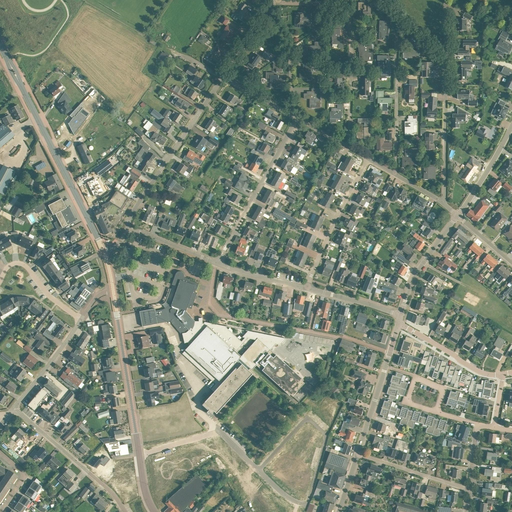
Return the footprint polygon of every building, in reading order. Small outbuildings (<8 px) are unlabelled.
[(358,11),(363,11),(363,15),(371,15),(371,4),(367,4),(367,5),(364,5),(364,2),(358,2),(358,11)] [(233,13),(231,17),(232,18),(235,20),(237,21),(238,18),(240,19),(240,21),(241,20),(245,23),(245,22),(246,22),(247,22),(247,21),(247,20),(247,19),(250,16),(248,15),(250,12),(246,10),(248,6),(244,4),(242,3),(239,7),(242,9),(238,15),(235,13),(234,14),(233,13)] [(300,24),(311,25),(311,15),(304,15),(304,14),(296,13),(295,24),(296,24),(296,23),(300,23),(300,24)] [(462,19),(458,19),(457,31),(460,31),(460,32),(463,32),(463,31),(466,31),(466,20),(467,19),(470,21),(472,18),(465,13),(463,16),(464,17),(462,19)] [(220,22),(225,25),(229,20),(224,17),(220,22)] [(379,40),(383,40),(384,39),(388,39),(388,35),(388,33),(389,26),(390,26),(390,22),(380,21),(379,40)] [(332,44),(339,44),(339,48),(343,48),(343,37),(338,37),(338,35),(340,35),(340,30),(339,30),(339,24),(336,24),(336,30),(332,30),(332,44)] [(232,29),(228,26),(227,26),(224,31),(225,31),(220,39),(225,42),(226,41),(229,43),(231,39),(230,38),(234,32),(231,30),(231,29),(232,29)] [(282,32),(273,26),(264,39),(273,45),(274,44),(275,45),(278,41),(276,40),(282,32)] [(498,54),(503,56),(505,52),(509,54),(511,50),(510,49),(511,48),(511,46),(511,45),(505,42),(508,37),(501,34),(499,37),(501,39),(497,46),(497,45),(496,46),(497,47),(495,49),(499,51),(498,54)] [(198,41),(204,46),(208,39),(202,35),(198,41)] [(407,58),(415,57),(420,57),(420,58),(420,51),(414,51),(414,47),(414,43),(414,44),(411,44),(411,38),(411,39),(403,39),(403,38),(403,44),(407,44),(407,47),(406,47),(406,51),(403,51),(403,54),(403,55),(403,58),(403,56),(407,56),(407,58)] [(372,51),(371,40),(358,41),(358,42),(359,48),(361,49),(361,51),(360,51),(360,61),(367,61),(367,65),(372,65),(372,61),(373,51),(372,51)] [(463,47),(463,49),(458,49),(458,56),(469,56),(469,49),(469,47),(476,47),(476,41),(463,41),(463,47)] [(322,42),(320,42),(317,42),(317,47),(315,47),(315,46),(302,46),(302,56),(306,56),(306,55),(322,55),(322,45),(322,42)] [(224,50),(220,47),(218,46),(213,54),(212,53),(208,59),(216,65),(220,59),(219,57),(221,54),(224,50)] [(262,56),(268,60),(271,55),(265,51),(262,56)] [(161,56),(159,59),(164,63),(169,55),(167,53),(166,55),(166,56),(164,58),(161,56)] [(247,66),(252,70),(255,66),(256,67),(262,58),(254,53),(249,62),(247,66)] [(378,59),(378,70),(382,70),(382,77),(390,77),(390,70),(391,70),(391,66),(390,66),(390,64),(391,64),(391,60),(390,60),(390,56),(383,56),(378,56),(378,59)] [(302,60),(302,64),(303,64),(303,69),(300,69),(300,78),(307,78),(307,80),(312,80),(312,64),(307,64),(307,60),(302,60)] [(461,62),(461,67),(462,68),(462,69),(466,69),(466,70),(472,70),(472,69),(481,69),(481,62),(461,62)] [(421,75),(421,77),(423,77),(426,77),(431,77),(431,75),(433,75),(438,75),(438,68),(433,67),(432,67),(432,65),(432,63),(429,63),(429,64),(421,64),(421,63),(421,72),(421,75)] [(187,70),(193,75),(197,70),(190,66),(187,70)] [(506,87),(511,90),(511,87),(511,70),(504,67),(501,72),(511,77),(506,87)] [(457,81),(466,81),(466,70),(466,69),(462,69),(457,69),(457,73),(457,76),(457,81)] [(274,73),(266,73),(266,79),(270,79),(270,82),(273,82),(273,88),(284,88),(284,78),(280,78),(280,79),(278,79),(278,76),(274,76),(274,73)] [(361,78),(361,89),(362,89),(362,91),(361,91),(361,95),(369,95),(369,82),(374,82),(374,75),(366,75),(366,78),(361,78)] [(204,82),(200,79),(195,76),(191,83),(195,85),(195,86),(200,89),(204,82)] [(335,78),(335,89),(344,89),(344,81),(342,81),(342,78),(337,78),(335,78)] [(417,83),(414,83),(409,83),(409,87),(405,87),(405,99),(408,99),(408,103),(415,103),(415,99),(414,99),(414,87),(417,87),(417,83)] [(56,86),(50,91),(54,97),(60,91),(59,90),(63,87),(60,84),(57,87),(56,86)] [(172,91),(178,94),(181,90),(176,86),(172,91)] [(186,90),(184,93),(188,95),(187,96),(193,100),(197,93),(188,87),(186,90)] [(317,88),(312,88),(312,94),(304,94),(304,99),(310,99),(310,108),(321,108),(321,96),(318,96),(317,88)] [(94,89),(88,95),(92,98),(97,92),(94,89)] [(457,99),(469,99),(469,101),(468,101),(468,106),(477,106),(477,101),(472,101),(472,96),(469,96),(469,91),(457,91),(457,99)] [(58,107),(64,115),(71,110),(67,104),(71,101),(65,92),(58,102),(60,105),(58,107)] [(384,99),(384,92),(376,92),(376,99),(378,99),(378,103),(380,103),(380,111),(388,111),(388,103),(392,103),(392,99),(384,99)] [(235,101),(238,103),(240,100),(237,98),(238,98),(232,94),(228,101),(233,104),(235,101)] [(175,96),(171,102),(174,105),(178,108),(179,107),(185,111),(189,105),(183,101),(179,98),(178,99),(175,96)] [(436,107),(437,98),(430,98),(429,108),(428,108),(428,114),(427,117),(436,118),(437,109),(435,108),(435,106),(436,107)] [(496,103),(493,108),(494,109),(498,110),(495,115),(498,117),(497,119),(500,121),(501,118),(503,119),(508,109),(504,107),(506,103),(500,100),(499,103),(498,104),(496,103)] [(72,119),(67,125),(73,136),(75,134),(86,119),(79,113),(84,106),(80,104),(69,116),(72,119)] [(219,113),(225,117),(229,111),(231,113),(233,110),(225,104),(219,113)] [(330,112),(330,123),(336,123),(335,123),(336,119),(342,119),(342,112),(344,112),(344,105),(337,104),(337,108),(331,108),(331,112),(330,112)] [(17,105),(9,110),(11,113),(12,112),(16,121),(24,117),(17,105)] [(236,109),(244,115),(246,112),(238,106),(236,109)] [(452,114),(452,128),(459,128),(460,121),(466,122),(466,115),(468,115),(470,115),(471,116),(471,115),(458,108),(457,114),(452,114)] [(167,109),(162,116),(165,118),(166,119),(171,112),(167,109)] [(182,116),(178,113),(173,110),(172,113),(175,115),(172,120),(177,123),(182,116)] [(266,113),(264,116),(270,120),(271,119),(275,121),(278,123),(277,124),(274,122),(272,126),(275,128),(275,127),(280,130),(283,123),(279,121),(278,120),(279,117),(273,114),(272,117),(267,114),(268,113),(267,112),(266,113)] [(2,119),(5,126),(13,122),(9,115),(2,119)] [(164,131),(170,134),(171,132),(172,132),(172,131),(172,130),(174,128),(169,125),(170,122),(166,119),(165,118),(161,124),(166,127),(164,131)] [(212,119),(206,128),(210,131),(213,126),(217,128),(216,129),(218,130),(220,127),(218,125),(215,123),(216,122),(212,119)] [(365,131),(357,131),(357,139),(362,139),(362,138),(365,138),(365,140),(370,140),(370,135),(370,128),(371,128),(371,122),(371,119),(365,119),(365,122),(365,123),(365,131)] [(405,122),(405,128),(406,128),(406,133),(405,133),(405,134),(406,134),(406,135),(411,135),(414,135),(414,132),(417,132),(417,126),(417,119),(413,119),(412,119),(408,119),(407,119),(408,119),(408,122),(407,122),(405,122)] [(145,125),(143,128),(148,131),(153,125),(151,124),(148,121),(145,125)] [(257,126),(264,130),(267,126),(260,122),(257,126)] [(0,147),(11,139),(14,135),(7,127),(6,128),(4,126),(2,123),(0,124),(0,126),(0,127),(0,147)] [(148,131),(153,135),(154,133),(155,133),(158,129),(153,125),(148,131)] [(230,137),(235,130),(231,128),(226,135),(230,137)] [(478,129),(475,135),(483,139),(486,133),(478,129)] [(263,135),(261,139),(265,141),(266,139),(272,143),(275,137),(269,134),(270,133),(266,130),(263,135)] [(318,140),(322,142),(324,138),(320,136),(319,137),(309,131),(305,137),(307,137),(304,142),(311,145),(316,138),(318,139),(318,140)] [(156,141),(162,145),(166,139),(160,135),(160,136),(155,133),(154,133),(150,139),(156,142),(156,141)] [(425,146),(427,146),(427,149),(431,149),(431,150),(434,150),(434,145),(433,145),(433,139),(436,139),(436,134),(426,134),(425,146)] [(203,137),(200,136),(196,142),(195,142),(193,145),(194,145),(193,146),(200,151),(205,144),(208,146),(210,143),(217,147),(219,143),(211,138),(208,141),(203,137)] [(376,143),(377,143),(377,151),(379,151),(380,151),(383,151),(383,149),(384,149),(384,150),(392,150),(392,143),(383,143),(383,142),(382,142),(382,137),(375,137),(376,143)] [(260,145),(256,152),(264,156),(265,153),(266,153),(270,147),(265,144),(264,144),(262,143),(261,145),(260,145)] [(82,145),(77,147),(85,163),(87,162),(87,161),(89,160),(89,161),(92,160),(89,155),(90,155),(90,154),(88,151),(87,151),(85,146),(83,147),(82,145)] [(291,158),(295,161),(296,162),(301,154),(305,156),(307,152),(297,146),(293,153),(293,154),(291,158)] [(142,147),(137,156),(140,158),(144,152),(148,155),(146,159),(145,158),(143,160),(149,164),(150,162),(151,162),(155,156),(150,153),(151,152),(142,147)] [(403,166),(403,167),(410,167),(410,166),(419,166),(420,149),(405,149),(405,154),(405,158),(403,158),(403,166)] [(190,151),(187,156),(190,158),(188,161),(192,164),(194,161),(194,160),(193,160),(195,158),(202,162),(205,157),(201,154),(199,157),(196,155),(197,155),(190,151)] [(255,159),(253,162),(259,166),(263,159),(257,155),(257,156),(253,154),(251,157),(255,159)] [(137,156),(134,159),(140,162),(138,166),(135,164),(133,166),(139,170),(139,169),(144,172),(148,166),(149,164),(143,160),(140,158),(137,156)] [(38,160),(32,157),(25,169),(31,172),(38,160)] [(353,164),(354,161),(355,162),(355,161),(348,158),(344,164),(351,167),(353,164)] [(459,177),(469,184),(480,169),(478,167),(480,163),(472,158),(459,177)] [(109,159),(99,167),(104,172),(113,165),(109,159)] [(511,161),(509,159),(500,170),(505,174),(507,172),(509,174),(511,171),(511,161)] [(282,163),(280,166),(282,167),(281,167),(286,170),(289,172),(290,172),(295,175),(298,170),(301,166),(296,163),(294,161),(292,165),(287,161),(285,161),(283,164),(282,163)] [(35,165),(37,171),(46,167),(44,162),(35,165)] [(253,162),(251,166),(247,164),(245,167),(249,169),(249,170),(255,173),(259,166),(253,162)] [(348,173),(349,171),(351,167),(344,164),(341,162),(338,168),(341,170),(348,174),(348,173)] [(430,164),(425,164),(425,167),(424,167),(424,179),(435,179),(436,167),(435,167),(435,163),(430,163),(430,164)] [(194,168),(194,167),(189,164),(187,168),(182,164),(177,170),(183,174),(185,171),(190,174),(194,168)] [(3,165),(0,170),(0,193),(3,195),(15,172),(3,165)] [(235,165),(233,169),(238,172),(242,174),(239,179),(249,184),(252,179),(249,178),(250,177),(249,177),(245,175),(246,172),(240,168),(235,165)] [(324,168),(336,175),(338,171),(331,168),(326,165),(324,168)] [(140,175),(132,169),(129,173),(130,173),(138,179),(140,175)] [(372,173),(368,179),(371,181),(371,184),(372,184),(375,186),(376,183),(379,178),(381,180),(382,179),(383,177),(380,175),(381,174),(373,169),(372,173)] [(279,172),(275,178),(282,182),(284,178),(287,180),(288,178),(279,172)] [(138,179),(130,173),(122,185),(132,191),(137,183),(136,182),(138,179)] [(45,184),(48,191),(54,189),(55,192),(62,188),(55,174),(47,178),(49,182),(45,184)] [(338,175),(335,181),(342,185),(344,181),(343,181),(345,179),(338,175)] [(94,177),(86,181),(90,188),(94,195),(102,191),(94,177)] [(275,178),(272,185),(278,188),(283,190),(286,184),(282,182),(275,178)] [(495,178),(489,186),(491,188),(488,191),(494,196),(497,192),(496,191),(502,184),(495,178)] [(167,188),(171,191),(172,189),(179,193),(183,187),(176,183),(177,182),(171,179),(167,185),(168,186),(167,188)] [(224,184),(231,188),(233,183),(227,179),(224,184)] [(239,179),(235,187),(244,193),(249,184),(239,179)] [(335,181),(332,187),(338,191),(339,191),(338,191),(339,188),(340,188),(342,185),(335,181)] [(511,187),(506,182),(503,187),(509,192),(511,187)] [(362,190),(372,196),(377,187),(375,186),(372,184),(371,187),(365,184),(364,184),(362,187),(363,188),(362,190)] [(234,190),(229,187),(226,186),(225,189),(228,190),(226,193),(233,198),(232,201),(238,204),(241,198),(236,194),(235,195),(232,193),(234,190)] [(405,195),(405,193),(407,191),(400,188),(399,190),(394,187),(389,198),(395,201),(397,199),(402,202),(403,201),(404,201),(404,202),(408,204),(410,200),(406,198),(405,199),(404,198),(406,195),(405,195)] [(114,228),(131,203),(132,200),(116,189),(108,202),(101,205),(102,208),(94,212),(96,216),(104,235),(112,231),(115,230),(114,228)] [(266,195),(272,199),(276,193),(269,189),(269,190),(268,192),(266,195)] [(296,196),(287,191),(284,195),(290,197),(294,200),(296,196)] [(326,191),(322,197),(323,198),(325,199),(332,202),(334,199),(335,196),(331,194),(329,193),(328,193),(326,191)] [(307,200),(311,202),(316,194),(312,192),(309,197),(307,200)] [(275,200),(272,199),(266,195),(264,199),(263,201),(262,201),(269,205),(271,206),(275,200)] [(373,200),(368,197),(366,196),(364,198),(359,195),(356,202),(363,206),(366,202),(370,204),(371,202),(372,202),(373,200)] [(422,198),(418,196),(414,203),(421,207),(419,210),(423,212),(422,212),(427,215),(430,209),(426,206),(426,207),(425,206),(427,201),(424,199),(422,198)] [(322,197),(319,203),(322,205),(324,206),(329,209),(329,208),(330,206),(332,202),(325,199),(323,198),(322,197)] [(470,210),(466,215),(476,222),(479,218),(481,215),(483,214),(488,206),(490,203),(486,200),(484,198),(482,201),(481,201),(473,212),(470,210)] [(61,199),(44,207),(45,209),(49,217),(54,214),(57,221),(54,223),(57,229),(58,232),(62,228),(67,225),(68,224),(75,221),(67,207),(66,208),(61,199)] [(224,204),(223,207),(227,209),(225,213),(231,216),(235,209),(229,205),(230,204),(226,201),(224,204)] [(31,210),(33,213),(36,211),(37,213),(45,209),(44,207),(42,203),(34,208),(31,210)] [(148,209),(150,210),(148,215),(146,214),(143,221),(149,223),(150,222),(153,224),(156,218),(152,216),(153,211),(154,212),(155,208),(149,206),(148,209)] [(256,212),(263,216),(264,213),(270,217),(272,213),(259,206),(256,212)] [(365,210),(362,209),(360,207),(358,210),(353,207),(349,213),(357,217),(360,213),(362,215),(365,210)] [(262,217),(263,216),(256,212),(253,218),(259,222),(257,226),(263,229),(267,222),(264,220),(265,219),(262,217)] [(290,220),(292,217),(282,212),(280,215),(290,220)] [(206,221),(205,222),(210,225),(213,219),(204,213),(201,218),(206,221)] [(225,213),(223,216),(219,214),(217,217),(221,219),(221,220),(227,223),(231,216),(225,213)] [(495,219),(496,220),(491,225),(497,230),(507,219),(500,213),(495,219)] [(24,215),(19,218),(30,224),(26,216),(24,214),(23,214),(24,215)] [(178,227),(179,227),(176,233),(183,236),(186,230),(181,228),(186,215),(182,214),(178,227)] [(404,214),(400,221),(404,224),(409,217),(404,214)] [(317,215),(314,221),(321,224),(323,221),(322,221),(323,218),(324,218),(317,215)] [(160,218),(157,225),(162,227),(162,228),(169,231),(171,226),(174,227),(177,221),(166,216),(164,220),(160,218)] [(346,228),(353,232),(359,221),(353,218),(352,221),(347,218),(343,224),(347,226),(346,228)] [(219,225),(216,223),(217,221),(214,219),(210,226),(217,229),(215,232),(221,235),(224,228),(219,225)] [(314,221),(312,228),(318,231),(319,231),(318,230),(319,228),(320,228),(321,224),(314,221)] [(423,224),(425,226),(422,230),(423,231),(421,235),(423,237),(425,235),(430,238),(434,232),(428,228),(430,225),(425,222),(423,224)] [(65,231),(58,234),(61,239),(64,237),(67,235),(68,238),(70,242),(71,242),(72,243),(76,241),(75,239),(78,237),(78,236),(78,235),(78,234),(77,233),(76,233),(75,230),(70,233),(69,232),(66,234),(65,231),(70,228),(65,231)] [(247,228),(244,235),(249,237),(247,240),(253,242),(257,244),(259,238),(256,237),(255,239),(253,238),(254,236),(256,233),(252,231),(253,231),(247,228)] [(192,234),(191,239),(198,242),(200,235),(201,232),(197,231),(194,230),(193,232),(192,234)] [(458,236),(461,239),(465,234),(459,230),(453,237),(456,240),(458,236)] [(203,237),(208,239),(206,244),(210,246),(215,248),(219,240),(213,237),(208,235),(208,233),(206,232),(205,231),(203,237)] [(340,232),(338,238),(347,241),(348,238),(351,239),(354,233),(348,231),(347,234),(340,232)] [(305,232),(304,235),(307,237),(306,240),(313,243),(315,239),(314,239),(316,237),(316,236),(309,233),(305,232)] [(415,247),(420,251),(425,245),(422,242),(424,239),(416,233),(415,234),(413,236),(417,239),(415,242),(413,240),(410,245),(415,248),(415,247)] [(22,234),(17,245),(23,248),(28,237),(22,234)] [(461,239),(464,241),(459,247),(461,249),(463,246),(464,247),(470,239),(465,234),(461,239)] [(6,235),(0,238),(6,248),(12,245),(6,235)] [(28,237),(23,248),(28,250),(30,247),(32,242),(35,243),(38,238),(37,238),(35,237),(33,239),(28,237)] [(242,238),(236,253),(244,256),(244,255),(245,253),(245,252),(246,250),(248,245),(248,243),(249,241),(247,240),(242,238)] [(338,238),(335,244),(342,246),(340,250),(346,252),(348,246),(345,245),(347,241),(338,238)] [(451,244),(453,240),(450,239),(441,253),(444,255),(452,244),(451,244)] [(301,241),(299,245),(303,246),(311,249),(310,249),(311,246),(312,247),(313,243),(306,240),(304,243),(301,242),(301,241)] [(472,250),(475,252),(479,247),(474,242),(469,248),(470,248),(467,251),(469,253),(472,250)] [(417,256),(412,252),(413,250),(404,243),(401,247),(403,248),(402,250),(409,255),(406,258),(412,262),(417,256)] [(75,244),(63,251),(66,255),(74,251),(77,257),(78,257),(79,259),(83,256),(82,254),(85,252),(85,251),(86,251),(86,250),(85,249),(84,249),(82,246),(77,248),(77,247),(74,249),(72,246),(75,245),(75,244)] [(35,258),(36,258),(36,257),(39,258),(42,252),(44,253),(46,256),(52,251),(50,248),(47,251),(37,246),(34,250),(33,250),(32,253),(33,253),(32,256),(32,257),(33,257),(34,258),(35,258)] [(475,252),(477,255),(475,258),(477,259),(479,256),(480,257),(484,251),(479,247),(475,252)] [(255,260),(261,262),(263,255),(261,254),(262,250),(259,249),(258,253),(257,252),(255,260)] [(268,250),(266,256),(269,257),(269,258),(270,258),(268,265),(275,267),(277,261),(273,259),(275,251),(272,250),(271,251),(268,250)] [(455,255),(459,259),(464,253),(459,250),(455,255)] [(301,252),(298,258),(305,261),(307,257),(306,257),(308,255),(301,252)] [(397,256),(403,261),(406,258),(400,253),(397,256)] [(486,262),(488,264),(493,259),(488,254),(483,260),(481,263),(483,265),(486,262)] [(442,259),(438,265),(441,268),(442,267),(447,271),(449,268),(451,269),(455,271),(456,269),(458,266),(446,257),(444,260),(442,259)] [(298,258),(295,264),(303,268),(303,267),(302,267),(303,265),(304,265),(305,261),(298,258)] [(44,269),(45,269),(52,263),(49,259),(41,265),(44,269)] [(325,268),(322,274),(329,277),(332,271),(334,266),(335,263),(327,259),(325,263),(326,263),(325,264),(324,268),(325,268)] [(488,264),(491,267),(489,269),(491,271),(493,268),(493,269),(498,263),(493,259),(488,264)] [(398,261),(394,267),(399,271),(398,273),(403,276),(404,275),(405,276),(406,274),(405,273),(408,269),(403,266),(404,264),(398,261)] [(45,269),(48,273),(55,267),(52,263),(45,269)] [(71,268),(70,268),(73,275),(75,274),(82,270),(83,273),(91,269),(87,263),(80,267),(78,264),(72,267),(72,268),(71,268)] [(359,277),(362,279),(367,267),(362,265),(361,268),(362,270),(359,277)] [(501,266),(497,271),(499,274),(497,276),(495,278),(497,280),(495,282),(496,282),(506,270),(504,268),(505,267),(502,265),(502,266),(501,266)] [(48,273),(51,277),(58,271),(55,267),(48,273)] [(347,277),(350,270),(344,268),(341,274),(339,273),(336,280),(343,283),(345,276),(347,277)] [(496,282),(499,284),(504,278),(506,279),(511,274),(506,270),(496,282)] [(51,277),(54,281),(61,275),(58,271),(51,277)] [(166,308),(165,308),(164,309),(161,310),(156,311),(158,324),(160,323),(170,321),(181,334),(183,334),(185,343),(184,343),(186,343),(187,343),(188,342),(189,342),(190,342),(191,345),(190,347),(184,353),(217,384),(212,389),(215,392),(216,393),(205,405),(210,409),(209,411),(207,412),(209,414),(211,412),(212,414),(212,413),(214,411),(215,412),(215,411),(216,410),(251,372),(252,370),(253,370),(255,367),(257,365),(271,350),(276,344),(281,345),(286,339),(248,331),(243,337),(242,337),(245,338),(242,342),(226,328),(227,327),(208,323),(205,322),(204,324),(202,323),(202,322),(202,321),(202,318),(199,318),(199,320),(199,321),(197,321),(195,321),(187,311),(188,308),(192,309),(193,307),(198,293),(195,292),(196,290),(197,290),(199,284),(196,283),(195,282),(189,280),(190,279),(185,278),(184,277),(184,276),(184,275),(184,274),(183,273),(182,272),(181,272),(180,271),(178,272),(177,273),(176,274),(175,276),(174,279),(173,282),(172,285),(177,286),(172,300),(170,303),(169,305),(169,306),(167,304),(165,306),(166,308)] [(363,290),(370,293),(372,287),(376,288),(380,276),(376,274),(374,279),(368,277),(363,290)] [(388,281),(386,287),(392,289),(393,284),(398,286),(402,280),(397,277),(396,276),(392,274),(390,278),(388,281)] [(427,280),(433,284),(435,280),(441,284),(443,281),(438,277),(437,278),(431,274),(427,280)] [(54,281),(57,285),(64,279),(61,275),(54,281)] [(347,284),(355,287),(357,282),(359,279),(353,277),(350,276),(349,279),(347,284)] [(217,290),(216,297),(220,302),(224,286),(226,287),(227,283),(231,284),(232,279),(225,277),(223,282),(219,281),(217,290)] [(56,285),(59,290),(61,288),(67,284),(64,279),(57,285),(56,285)] [(379,280),(376,288),(382,290),(387,292),(385,297),(389,298),(388,300),(395,302),(397,296),(390,294),(392,289),(386,287),(383,286),(384,283),(380,282),(380,281),(379,280)] [(242,290),(244,291),(245,288),(252,290),(253,284),(246,282),(245,286),(243,285),(242,290)] [(75,287),(73,291),(85,300),(88,296),(90,293),(87,291),(89,288),(83,283),(81,286),(84,289),(82,292),(75,287)] [(429,288),(428,288),(423,286),(421,294),(427,296),(428,293),(433,294),(434,290),(429,289),(429,288)] [(259,295),(270,298),(271,295),(273,289),(265,287),(264,290),(260,289),(259,295)] [(71,290),(68,293),(76,300),(74,302),(72,301),(70,304),(75,308),(77,305),(80,307),(85,300),(73,291),(71,290)] [(276,296),(274,304),(278,305),(280,299),(284,300),(286,293),(280,291),(279,296),(276,296)] [(242,294),(235,292),(233,301),(240,302),(242,294)] [(296,303),(297,303),(296,307),(300,307),(300,304),(303,305),(305,297),(298,296),(296,303)] [(8,301),(13,309),(18,306),(13,299),(12,297),(8,300),(8,301)] [(13,299),(18,306),(19,305),(21,306),(22,298),(16,297),(13,299)] [(30,300),(27,298),(22,298),(21,306),(24,306),(25,307),(30,300)] [(25,307),(30,310),(35,303),(36,302),(31,298),(30,300),(25,307)] [(4,304),(9,312),(13,309),(8,301),(4,304)] [(304,315),(309,316),(312,303),(307,302),(304,315)] [(330,304),(324,302),(322,309),(318,308),(316,315),(320,316),(320,317),(326,319),(330,304)] [(434,306),(429,304),(425,303),(424,304),(418,302),(416,309),(423,311),(424,307),(433,309),(434,306)] [(30,310),(33,313),(39,305),(35,303),(30,310)] [(0,305),(0,306),(5,314),(9,312),(4,304),(0,305)] [(284,314),(291,315),(292,305),(285,304),(284,314)] [(39,305),(33,313),(37,316),(43,308),(39,305)] [(464,306),(462,309),(474,317),(476,313),(464,306)] [(338,318),(344,319),(345,316),(347,317),(349,309),(343,307),(341,314),(339,314),(338,318)] [(44,308),(43,308),(37,316),(42,319),(48,311),(44,308)] [(155,309),(140,311),(143,327),(158,324),(156,311),(155,309)] [(359,314),(356,322),(358,323),(363,324),(365,325),(368,317),(359,314)] [(378,319),(382,321),(380,328),(387,330),(390,319),(384,317),(379,315),(378,319)] [(412,322),(423,326),(423,325),(427,326),(429,319),(425,317),(425,319),(414,315),(412,322)] [(53,316),(50,320),(56,324),(53,327),(61,333),(65,329),(63,327),(65,324),(53,316)] [(337,319),(332,317),(329,331),(334,332),(334,331),(337,319)] [(97,325),(98,331),(109,329),(109,325),(103,325),(103,324),(104,324),(103,322),(101,320),(99,321),(98,322),(98,325),(97,325)] [(324,320),(321,330),(328,332),(331,322),(324,320)] [(436,331),(443,335),(445,330),(448,332),(452,326),(446,323),(445,324),(441,322),(440,325),(439,325),(436,331)] [(454,324),(449,333),(452,335),(453,333),(456,329),(457,326),(454,324)] [(3,325),(0,327),(5,333),(8,330),(3,325)] [(38,332),(31,327),(29,331),(35,335),(34,336),(34,337),(37,340),(38,339),(40,340),(35,347),(40,351),(43,347),(43,346),(45,344),(47,346),(50,343),(41,335),(37,333),(38,332)] [(46,329),(44,332),(53,339),(55,336),(58,338),(61,333),(53,327),(50,332),(46,329)] [(163,328),(149,330),(150,336),(152,335),(154,344),(160,343),(159,334),(160,334),(164,333),(163,328)] [(468,328),(463,336),(467,338),(472,330),(468,328)] [(98,331),(102,330),(104,340),(102,340),(103,348),(109,347),(108,339),(111,339),(109,329),(98,331)] [(450,339),(457,343),(463,332),(460,330),(459,331),(456,329),(453,333),(452,335),(450,339)] [(85,332),(77,346),(79,347),(81,348),(79,350),(80,351),(81,351),(82,352),(83,353),(86,349),(83,348),(87,342),(89,339),(87,338),(89,335),(88,334),(85,332)] [(387,336),(380,333),(375,332),(373,339),(378,341),(377,341),(384,343),(387,336)] [(137,338),(139,348),(149,346),(147,336),(137,338)] [(404,340),(400,352),(402,353),(403,353),(409,355),(411,348),(420,351),(422,344),(412,338),(406,336),(405,340),(404,340)] [(494,345),(496,346),(494,350),(494,349),(491,355),(500,360),(503,354),(498,352),(500,349),(505,341),(498,337),(494,345)] [(463,347),(469,351),(473,345),(476,340),(472,338),(469,343),(466,341),(463,347)] [(339,348),(352,353),(355,344),(342,339),(341,343),(339,348)] [(18,340),(16,343),(20,346),(23,349),(28,353),(31,349),(26,345),(19,340),(18,340)] [(475,346),(478,348),(475,354),(482,358),(485,352),(482,351),(485,346),(477,341),(475,346)] [(363,351),(361,356),(374,361),(376,354),(365,351),(366,347),(360,345),(359,349),(363,351)] [(88,352),(90,359),(97,358),(95,350),(88,352)] [(304,380),(271,350),(257,365),(290,396),(291,394),(293,396),(305,383),(303,381),(304,380)] [(422,359),(422,360),(427,361),(423,374),(428,375),(430,367),(434,356),(433,356),(433,357),(430,356),(431,353),(425,351),(422,359)] [(72,353),(68,358),(75,362),(80,366),(81,364),(84,359),(79,356),(78,357),(72,353)] [(313,353),(305,354),(306,361),(314,360),(313,353)] [(400,357),(398,364),(408,368),(410,360),(417,363),(419,358),(409,355),(403,353),(402,357),(400,357)] [(4,354),(1,358),(8,364),(11,360),(4,354)] [(37,360),(33,357),(30,355),(24,363),(31,368),(37,360)] [(361,356),(359,363),(372,367),(374,361),(361,356)] [(434,356),(430,367),(435,368),(432,377),(437,379),(439,371),(442,361),(442,362),(438,361),(439,358),(434,356)] [(103,358),(99,359),(100,362),(102,362),(103,367),(106,367),(109,366),(109,367),(109,366),(111,366),(112,366),(111,358),(108,358),(108,357),(103,358)] [(161,360),(165,368),(169,366),(166,358),(161,360)] [(442,361),(439,371),(444,373),(441,380),(446,381),(447,377),(448,374),(451,366),(450,366),(450,367),(447,366),(448,363),(442,361)] [(64,380),(71,386),(72,386),(76,389),(78,386),(81,382),(83,380),(78,376),(79,376),(73,371),(76,368),(69,362),(65,367),(67,368),(63,373),(60,377),(64,380)] [(150,368),(144,370),(145,377),(152,376),(152,373),(154,373),(154,369),(156,368),(155,363),(147,364),(147,365),(149,364),(150,368)] [(448,374),(447,377),(452,379),(451,383),(454,384),(454,387),(457,375),(458,376),(459,372),(455,371),(456,367),(451,366),(448,374)] [(14,377),(13,378),(16,379),(20,382),(23,378),(23,377),(26,372),(19,367),(12,376),(14,377)] [(98,372),(99,376),(102,375),(102,378),(103,377),(104,383),(108,382),(108,383),(112,382),(115,381),(113,372),(109,373),(109,370),(98,372)] [(352,376),(360,379),(356,393),(360,394),(360,393),(366,395),(367,391),(369,392),(371,386),(367,384),(368,383),(362,382),(363,379),(365,380),(366,375),(354,371),(352,376)] [(389,384),(389,385),(406,390),(408,383),(403,382),(401,382),(403,374),(396,372),(397,373),(395,376),(394,376),(393,378),(392,377),(390,382),(391,383),(391,385),(389,384)] [(457,375),(454,387),(458,388),(459,382),(465,384),(467,375),(462,373),(461,377),(458,376),(457,375)] [(467,375),(465,384),(470,386),(468,391),(469,392),(472,393),(473,391),(474,387),(475,384),(476,381),(472,380),(473,377),(467,375)] [(10,382),(5,378),(0,376),(0,382),(2,383),(3,382),(7,385),(6,387),(12,392),(16,387),(10,381),(10,382)] [(40,390),(27,405),(33,410),(34,411),(35,410),(38,407),(38,406),(40,405),(38,403),(45,395),(45,394),(48,390),(55,395),(54,396),(56,398),(62,391),(48,379),(43,385),(45,387),(41,392),(40,390)] [(153,390),(153,386),(159,385),(158,380),(152,381),(152,383),(145,384),(146,391),(153,390)] [(475,384),(474,387),(493,391),(494,384),(489,383),(489,381),(485,380),(484,385),(477,384),(475,384)] [(169,382),(170,389),(179,388),(178,381),(169,382)] [(106,391),(103,391),(104,395),(117,393),(116,386),(113,386),(113,384),(105,385),(106,391)] [(406,390),(389,385),(390,385),(390,387),(389,387),(387,392),(388,392),(388,394),(389,395),(388,398),(387,398),(395,401),(395,399),(397,394),(399,394),(399,395),(400,395),(404,396),(406,390)] [(328,389),(334,395),(339,389),(331,386),(328,389)] [(474,387),(473,391),(483,393),(482,397),(486,398),(487,396),(492,397),(493,391),(474,387)] [(60,404),(65,408),(76,396),(71,391),(60,404)] [(455,393),(450,391),(448,398),(447,397),(447,398),(468,404),(469,402),(466,401),(466,400),(459,397),(460,393),(456,391),(455,393)] [(159,399),(158,393),(146,395),(148,406),(155,405),(154,399),(159,399)] [(318,397),(311,405),(316,409),(326,398),(323,395),(320,399),(318,397)] [(111,398),(112,399),(108,399),(108,403),(112,402),(113,407),(119,406),(118,397),(111,398)] [(326,398),(316,409),(320,413),(327,406),(326,404),(329,400),(326,398)] [(356,406),(357,401),(349,398),(348,402),(350,403),(349,408),(354,410),(353,413),(361,415),(363,409),(359,407),(356,406)] [(467,408),(468,404),(447,398),(448,398),(446,404),(451,406),(451,408),(455,409),(457,404),(467,408)] [(487,402),(474,399),(473,405),(476,406),(480,407),(478,414),(478,415),(487,416),(488,405),(486,405),(487,402)] [(381,407),(396,412),(397,408),(391,406),(393,401),(388,400),(388,402),(384,401),(382,407),(381,407)] [(327,406),(320,413),(325,417),(335,406),(332,404),(329,407),(327,406)] [(335,406),(325,417),(330,422),(337,414),(335,412),(338,409),(335,406)] [(86,407),(80,414),(83,416),(89,410),(86,407)] [(396,412),(381,407),(382,408),(380,414),(380,415),(383,416),(383,417),(387,419),(388,416),(389,414),(395,416),(395,415),(396,412)] [(39,414),(44,418),(49,413),(43,408),(42,409),(39,413),(39,414)] [(60,425),(57,429),(63,434),(67,429),(68,430),(72,425),(69,422),(71,420),(67,417),(72,411),(68,408),(67,410),(63,414),(62,416),(58,421),(61,424),(60,425)] [(395,415),(396,416),(403,418),(402,420),(401,419),(400,424),(406,426),(411,410),(411,411),(408,410),(409,409),(404,408),(404,409),(402,408),(401,409),(401,410),(398,409),(398,408),(397,408),(396,412),(395,415)] [(412,410),(411,410),(406,426),(413,429),(414,424),(414,423),(414,421),(420,423),(421,424),(424,416),(423,417),(420,416),(420,415),(420,414),(418,414),(419,412),(414,411),(414,412),(411,411),(412,410)] [(112,412),(113,419),(110,420),(110,424),(114,424),(121,423),(119,411),(112,412)] [(44,418),(50,423),(54,418),(57,420),(60,417),(54,412),(52,416),(49,413),(44,418)] [(344,421),(343,425),(348,427),(349,427),(350,424),(358,426),(360,420),(352,418),(353,415),(349,414),(347,419),(346,422),(344,421)] [(179,415),(163,416),(164,429),(179,428),(179,415)] [(424,416),(421,424),(422,424),(428,426),(428,428),(427,428),(425,433),(432,435),(437,419),(437,418),(437,419),(434,419),(435,417),(430,416),(429,417),(428,416),(427,418),(424,417),(424,416)] [(437,419),(432,435),(439,437),(440,432),(440,430),(446,432),(447,432),(450,425),(449,425),(449,426),(446,424),(446,423),(444,422),(445,421),(440,419),(440,420),(437,419),(438,418),(437,418),(437,419)] [(85,434),(86,433),(87,434),(90,430),(81,421),(76,426),(79,429),(85,434)] [(387,425),(384,425),(380,423),(377,431),(384,433),(385,429),(389,430),(390,427),(386,426),(387,425)] [(306,428),(305,429),(312,435),(316,431),(309,425),(306,428)] [(343,425),(341,431),(340,431),(339,435),(346,437),(345,439),(353,442),(356,433),(347,430),(348,427),(343,425)] [(470,429),(457,425),(456,429),(461,431),(460,434),(459,437),(458,439),(453,438),(452,441),(460,444),(461,440),(466,442),(467,439),(468,436),(468,434),(469,434),(470,431),(469,431),(470,429)] [(63,439),(66,442),(79,429),(76,426),(63,439)] [(151,437),(165,437),(165,431),(159,431),(159,426),(151,426),(151,437)] [(114,428),(114,432),(115,438),(124,437),(123,430),(119,431),(118,427),(114,428)] [(12,437),(15,440),(14,440),(17,443),(21,439),(25,434),(19,428),(12,437)] [(305,428),(301,432),(302,433),(302,432),(308,438),(312,435),(305,429),(306,428),(305,428)] [(302,433),(298,436),(305,442),(308,438),(302,432),(302,433)] [(503,440),(503,435),(500,434),(500,435),(490,434),(489,442),(495,443),(496,437),(500,438),(500,440),(503,440)] [(383,446),(387,447),(390,437),(384,435),(383,439),(375,437),(373,443),(375,444),(374,447),(380,449),(381,450),(383,446)] [(298,436),(295,440),(302,446),(305,442),(298,436)] [(452,446),(451,450),(457,451),(456,458),(462,459),(463,453),(464,453),(464,449),(457,448),(458,445),(457,445),(457,443),(443,439),(442,446),(449,447),(449,446),(452,446)] [(295,440),(292,444),(298,450),(302,446),(295,440)] [(342,453),(348,455),(351,446),(346,444),(346,443),(340,440),(339,445),(345,447),(342,453)] [(395,455),(397,455),(402,441),(398,440),(395,449),(391,448),(388,456),(389,457),(392,458),(393,458),(394,458),(395,455)] [(78,449),(84,454),(89,449),(83,444),(80,441),(75,446),(78,449)] [(110,442),(104,443),(109,452),(114,451),(115,452),(120,451),(120,455),(128,454),(127,444),(120,446),(119,441),(110,442)] [(397,455),(398,455),(400,456),(399,460),(400,460),(400,461),(403,462),(403,461),(404,461),(407,453),(403,452),(406,442),(402,441),(397,455)] [(288,447),(295,453),(298,450),(292,444),(288,447)] [(12,446),(8,451),(7,452),(16,459),(19,456),(22,452),(13,445),(12,446)] [(288,447),(284,451),(285,451),(291,457),(295,453),(288,447)] [(30,455),(36,460),(38,458),(39,457),(42,459),(46,455),(47,453),(48,453),(42,448),(38,452),(35,450),(30,455)] [(502,450),(501,450),(496,449),(496,453),(494,453),(493,453),(487,452),(487,460),(496,461),(497,455),(499,456),(499,453),(501,453),(502,450)] [(284,451),(281,455),(288,461),(291,457),(285,451),(284,451)] [(325,466),(345,473),(346,470),(347,470),(350,463),(346,462),(347,458),(337,455),(333,454),(330,452),(325,466)] [(413,462),(425,466),(426,463),(428,463),(428,464),(433,466),(436,458),(431,457),(430,459),(427,458),(425,457),(425,455),(424,453),(422,452),(420,453),(419,455),(416,454),(413,462)] [(278,459),(284,465),(288,461),(281,455),(278,459)] [(90,464),(93,466),(96,468),(100,463),(104,466),(110,459),(109,459),(106,456),(105,456),(103,459),(102,457),(100,460),(96,456),(90,463),(90,464)] [(47,463),(55,470),(60,463),(57,460),(57,461),(52,457),(47,463)] [(112,460),(97,474),(109,484),(118,494),(125,503),(139,495),(136,480),(133,457),(112,460)] [(278,458),(274,462),(274,463),(281,469),(284,465),(278,459),(278,458)] [(39,468),(35,472),(37,474),(40,470),(41,469),(42,470),(46,466),(43,463),(39,468)] [(274,463),(271,466),(278,472),(281,469),(274,463)] [(454,465),(449,465),(446,464),(445,469),(450,469),(449,473),(453,474),(453,477),(460,478),(461,470),(454,469),(454,465)] [(4,471),(5,470),(0,465),(0,501),(17,476),(9,470),(7,473),(4,471)] [(376,467),(371,465),(370,468),(368,468),(366,474),(367,474),(371,475),(371,476),(376,478),(376,479),(377,479),(379,473),(380,474),(381,469),(378,468),(376,467)] [(271,466),(267,470),(274,476),(278,472),(271,466)] [(325,466),(322,473),(331,476),(328,484),(330,485),(341,489),(345,476),(345,475),(345,473),(325,466)] [(501,468),(497,467),(492,467),(492,470),(485,469),(485,476),(491,476),(490,480),(499,481),(500,477),(493,476),(493,472),(500,473),(501,468)] [(63,474),(60,478),(63,481),(66,477),(69,480),(74,475),(68,469),(63,474)] [(171,506),(165,511),(164,511),(182,511),(192,500),(208,487),(197,474),(188,482),(166,502),(171,506)] [(374,485),(368,484),(370,480),(375,482),(376,478),(371,476),(371,475),(367,474),(365,480),(361,479),(360,485),(367,488),(366,491),(368,492),(371,493),(374,485)] [(289,475),(282,482),(286,486),(293,479),(289,475)] [(36,478),(34,481),(41,486),(43,484),(36,478)] [(394,485),(404,488),(406,480),(402,479),(401,479),(400,479),(396,478),(394,485)] [(293,479),(286,486),(290,490),(297,483),(293,479)] [(29,487),(29,488),(37,493),(39,489),(41,490),(43,488),(41,486),(34,481),(33,481),(29,487)] [(77,487),(71,481),(66,487),(72,492),(77,487)] [(337,494),(327,491),(329,486),(324,484),(318,482),(317,488),(326,491),(323,499),(327,500),(327,502),(334,505),(335,502),(337,494)] [(414,497),(421,499),(423,493),(419,492),(421,485),(413,482),(411,488),(408,487),(407,493),(410,494),(410,493),(415,494),(414,497)] [(485,498),(491,498),(492,490),(491,490),(492,484),(486,483),(485,489),(483,489),(482,495),(486,495),(485,498)] [(299,484),(296,493),(301,495),(304,486),(299,484)] [(253,491),(252,492),(257,496),(254,498),(257,500),(261,496),(259,493),(263,489),(259,485),(257,487),(253,491)] [(304,486),(301,495),(306,497),(309,487),(304,486)] [(93,493),(90,491),(86,487),(79,496),(83,499),(87,494),(90,496),(93,493)] [(425,494),(429,495),(429,498),(435,500),(438,490),(434,488),(434,489),(432,488),(428,487),(426,491),(425,494)] [(29,488),(25,494),(34,501),(39,494),(37,493),(29,488)] [(439,497),(445,498),(445,495),(452,495),(451,502),(450,502),(450,505),(454,506),(454,503),(457,503),(458,493),(446,491),(440,490),(439,497)] [(261,496),(257,500),(259,502),(261,500),(265,504),(272,497),(268,493),(263,498),(261,496)] [(364,500),(365,494),(362,493),(360,497),(356,495),(354,501),(362,504),(370,506),(371,502),(368,501),(364,500)] [(91,500),(96,503),(95,505),(101,510),(107,504),(100,499),(101,497),(96,494),(91,500)] [(23,495),(18,502),(26,507),(29,503),(30,505),(32,502),(23,495)] [(272,497),(265,504),(269,508),(267,510),(268,511),(269,511),(274,508),(271,506),(276,501),(272,497)] [(494,500),(493,500),(488,499),(487,504),(484,503),(483,503),(481,503),(479,511),(485,511),(487,506),(491,506),(491,503),(493,503),(494,500)] [(18,502),(14,509),(18,511),(22,511),(24,510),(26,511),(28,509),(26,507),(18,502)] [(331,511),(334,505),(327,502),(326,502),(325,507),(322,506),(319,511),(331,511)] [(403,504),(396,502),(399,510),(403,511),(405,504),(403,504)] [(307,511),(312,511),(315,505),(310,503),(307,511)]
